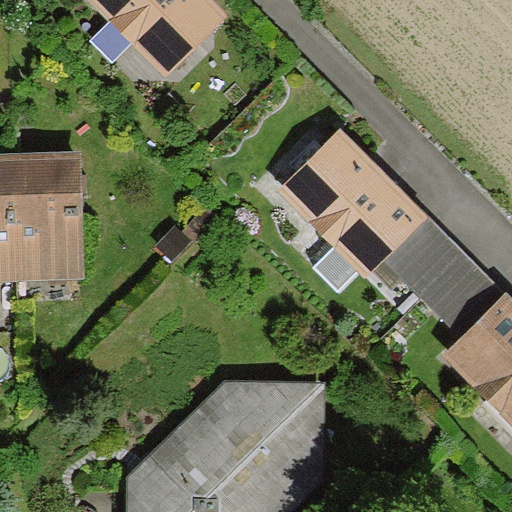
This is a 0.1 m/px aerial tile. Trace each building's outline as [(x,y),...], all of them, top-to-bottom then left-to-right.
[(217,18),(199,0),(106,0),(171,66),(217,18)] [(385,186),(338,140),(291,187),(370,267),(383,254),(418,220),(385,186)] [(79,161),(16,162),(19,273),(83,271),(79,161)] [(16,162),(0,162),(0,273),(19,273),(16,162)] [(502,305),(418,220),(383,254),(423,296),(467,341),(502,305)] [(467,341),(453,355),(511,412),(511,314),(502,305),(467,341)] [(317,393),(227,391),(226,434),(183,435),(183,478),(139,477),(138,511),(272,511),(272,482),(316,482),(317,393)] [(226,434),(227,391),(183,435),(226,434)] [(183,478),(183,435),(139,477),(183,478)] [(272,482),(272,511),(285,511),(316,482),(272,482)]
